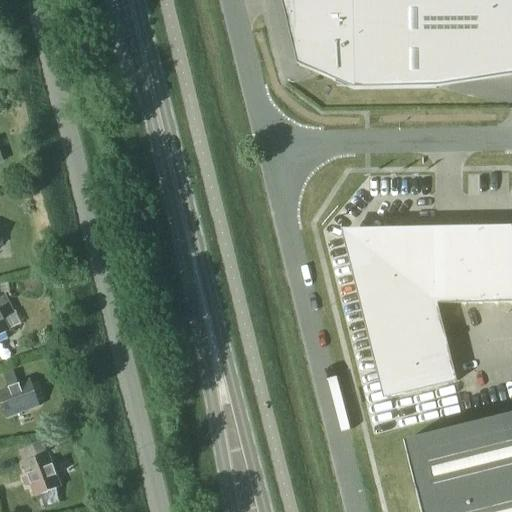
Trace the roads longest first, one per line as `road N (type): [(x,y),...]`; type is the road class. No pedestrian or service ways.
road 1 (unclassified): [(158,511),(32,0)]
road 2 (primary): [(251,511),(128,0)]
road 3 (unclassified): [(274,159),(359,511)]
road 4 (unclassified): [(511,146),(321,149),(274,159)]
road 5 (unclassified): [(274,159),(232,0)]
